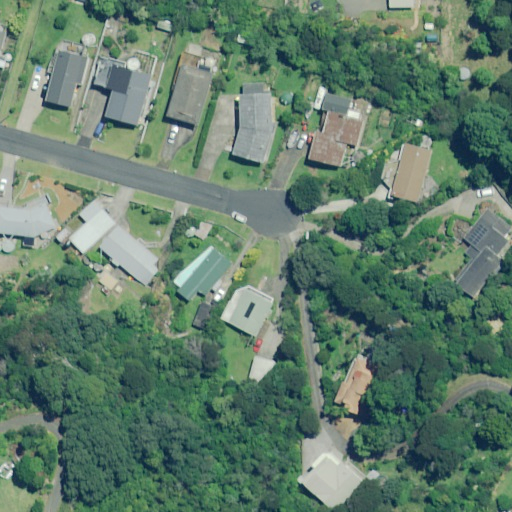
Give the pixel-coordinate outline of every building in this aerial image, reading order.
[(310,0),(285,0),(284,9),(308,14),(310,0)] [(175,21),(159,17),(157,27),(173,30),(175,21)] [(9,27),(0,24),(0,65),(6,67),(7,61),(1,59),(9,27)] [(91,58),(59,50),(47,100),(74,107),(79,85),(84,86),(91,58)] [(158,60),(130,52),(126,67),(116,64),(109,85),(114,87),(106,116),(139,126),(158,60)] [(215,72),(200,68),(185,63),(170,115),(200,124),(215,72)] [(243,92),(239,92),(241,125),(233,153),(265,162),(275,125),(273,90),(266,90),(265,83),(242,84),(243,92)] [(364,120),(360,119),(362,113),(352,110),(354,99),(322,92),(318,109),(328,111),(323,133),(316,131),(310,158),(343,166),(348,143),(358,145),(364,120)] [(432,150),(406,144),(403,158),(392,156),(388,174),(397,176),(393,195),(420,202),(432,150)] [(117,224),(97,200),(82,214),(89,222),(71,238),(84,253),(117,224)] [(57,227),(48,204),(32,209),(0,206),(0,236),(6,237),(6,234),(37,236),(57,227)] [(511,228),(511,226),(490,210),(468,239),(484,251),(460,284),(477,297),(505,260),(499,255),(510,241),(506,237),(511,228)] [(212,227),(204,222),(196,235),(205,240),(212,227)] [(159,259),(120,225),(101,248),(122,266),(123,265),(146,285),(160,270),(154,265),(159,259)] [(73,234),(67,228),(56,237),(62,243),(73,234)] [(233,264),(214,248),(209,255),(204,252),(192,267),(189,265),(175,282),(182,287),(182,293),(193,300),(199,290),(207,295),(213,288),(216,291),(224,282),(220,280),(233,264)] [(118,281),(106,272),(95,287),(107,296),(118,281)] [(239,290),(233,300),(224,318),(256,336),(275,302),(249,287),(239,290)] [(276,362),(257,356),(249,384),(268,390),(276,362)] [(384,368),(358,356),(337,401),(363,413),(384,368)] [(337,511),(365,482),(332,452),(304,482),(336,511),(337,511)]
